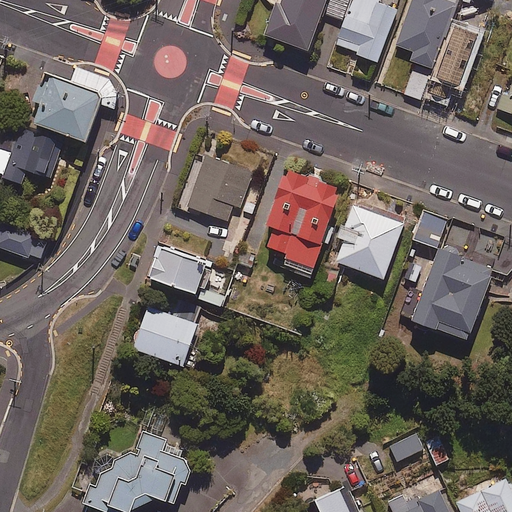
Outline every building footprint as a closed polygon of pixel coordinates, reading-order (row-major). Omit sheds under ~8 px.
[(330,0),(286,0),(285,4),(281,2),(269,36),(312,52),(330,0)] [(361,52),(359,56),(379,64),(399,10),(379,3),(380,0),(336,0),(331,15),(347,21),(339,44),(361,52)] [(472,0),(414,0),(398,46),(416,52),(413,61),(434,69),(433,73),(416,67),(406,94),(423,101),(427,90),(449,98),(476,22),(481,24),(488,6),(472,0)] [(511,58),(496,105),(511,111),(511,58)] [(117,108),(121,96),(114,82),(78,69),(73,82),(45,71),(33,103),(43,107),(37,123),(89,143),(104,103),(117,108)] [(18,134),(4,130),(0,143),(0,150),(12,154),(6,175),(24,181),(27,171),(53,178),(65,140),(20,127),(18,134)] [(253,170),(207,154),(189,205),(228,218),(233,203),(240,205),(253,170)] [(340,184),(286,166),(268,221),(272,223),(265,242),(287,249),(283,261),(312,270),(340,184)] [(403,221),(355,204),(336,260),(385,276),(403,221)] [(447,218),(423,210),(414,237),(437,245),(447,218)] [(0,227),(0,246),(41,262),(49,240),(2,222),(0,227)] [(206,260),(160,244),(150,274),(196,290),(206,260)] [(493,269),(438,249),(413,317),(469,337),(493,269)] [(338,271),(327,267),(319,286),(331,291),(338,271)] [(202,308),(176,298),(171,313),(148,305),(134,346),(183,363),(202,308)] [(318,379),(297,347),(264,368),(285,400),(318,379)] [(113,511),(129,511),(132,505),(156,494),(174,501),(181,481),(185,482),(194,460),(162,448),(166,438),(144,430),(137,452),(114,457),(114,465),(101,472),(96,485),(91,483),(84,502),(113,511)] [(480,431),(460,443),(466,453),(486,442),(480,431)] [(423,448),(416,433),(390,445),(397,460),(423,448)] [(441,435),(427,440),(436,463),(449,458),(441,435)] [(511,511),(511,466),(504,470),(506,476),(457,499),(463,511),(511,511)] [(366,511),(363,511),(360,511),(347,483),(316,498),(322,511),(366,511)] [(387,501),(392,511),(450,511),(439,487),(406,503),(402,494),(387,501)]
